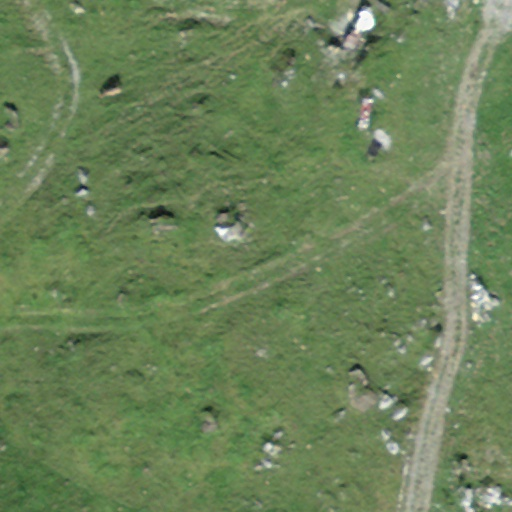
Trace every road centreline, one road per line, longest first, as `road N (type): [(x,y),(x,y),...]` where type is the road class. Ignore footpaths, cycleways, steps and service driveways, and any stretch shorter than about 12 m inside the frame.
road 1 (track): [(416,511),(454,328),(463,112),(508,0)]
road 2 (track): [(0,227),(60,128),(65,80),(30,0)]
